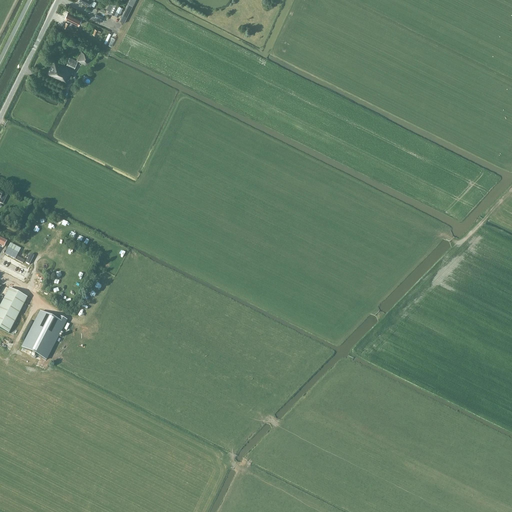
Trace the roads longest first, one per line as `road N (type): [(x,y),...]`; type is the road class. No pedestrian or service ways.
road 1 (track): [(307,425),(280,425),(188,373),(89,337),(0,278)]
road 2 (tertiary): [(58,0),(0,117)]
